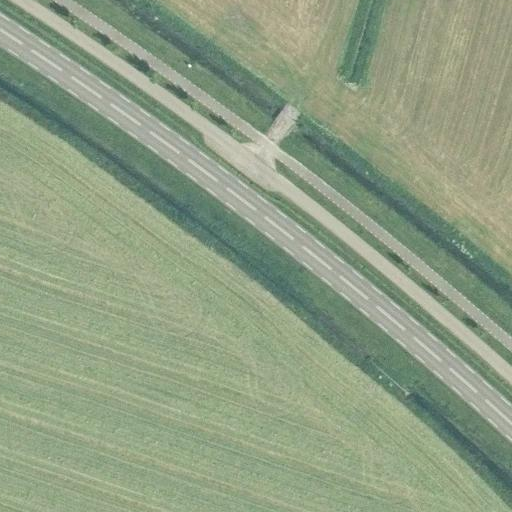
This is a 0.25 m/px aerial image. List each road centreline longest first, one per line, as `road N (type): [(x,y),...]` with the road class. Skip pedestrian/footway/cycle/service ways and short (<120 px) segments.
road 1 (primary): [(511,423),(291,237),(0,29)]
road 2 (track): [(511,374),(284,183),(21,0)]
